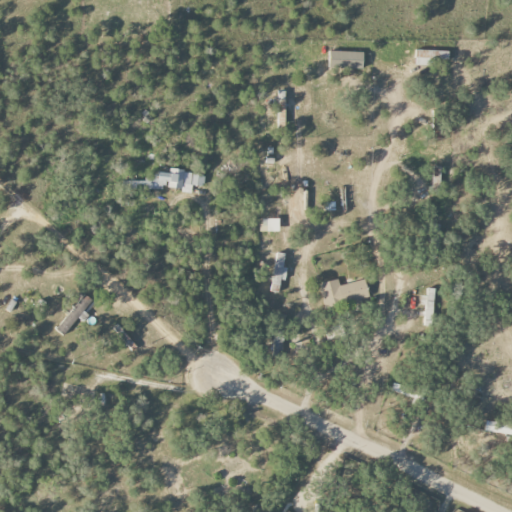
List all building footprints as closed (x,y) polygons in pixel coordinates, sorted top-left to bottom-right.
[(362,70),(363,52),(329,51),(329,68),(362,70)] [(415,64),(448,64),(448,51),(415,51),(415,64)] [(122,190),(165,191),(191,192),(191,186),(203,186),(204,173),(169,172),(169,174),(153,173),(153,182),(122,181),(122,190)] [(279,232),(279,219),(260,219),(260,232),(279,232)] [(287,268),(283,267),(285,254),(276,253),(270,291),(278,293),(280,281),(284,282),(287,268)] [(364,280),(339,286),(338,279),(318,285),(325,311),(369,299),(364,280)] [(433,321),(434,289),(426,289),(426,296),(420,296),(420,306),(424,306),(423,321),(433,321)] [(92,301),(84,295),(55,330),(63,336),(92,301)] [(511,434),(511,424),(485,423),(484,433),(511,434)]
